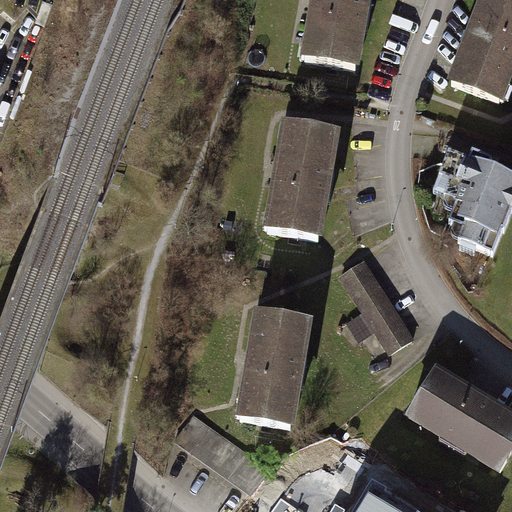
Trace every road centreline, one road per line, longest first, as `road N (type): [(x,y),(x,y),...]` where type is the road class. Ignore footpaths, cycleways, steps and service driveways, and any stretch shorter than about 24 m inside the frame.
road 1 (residential): [(441,0),(399,110),(400,200),(431,282),(465,329),(511,369)]
road 2 (secondary): [(0,378),(153,511)]
